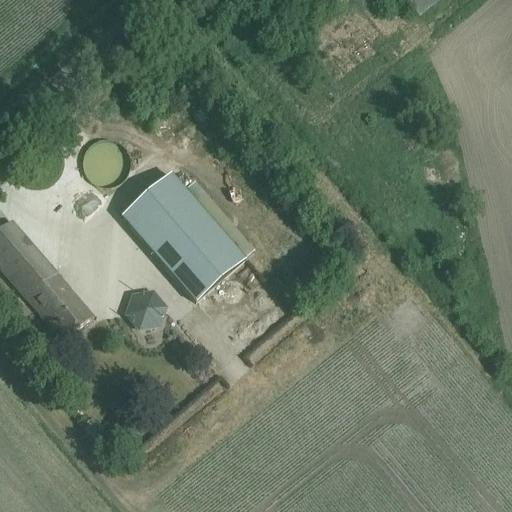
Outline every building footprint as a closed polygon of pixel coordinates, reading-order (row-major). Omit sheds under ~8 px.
[(304,0),(315,14),(334,0),(304,0)] [(405,0),(419,16),(438,0),(405,0)] [(244,262),(184,193),(171,179),(122,221),(195,306),(245,263),(244,262)] [(0,271),(63,345),(94,319),(12,224),(0,233),(0,271)] [(158,329),(164,311),(153,297),(134,300),(127,317),(139,332),(158,329)]
